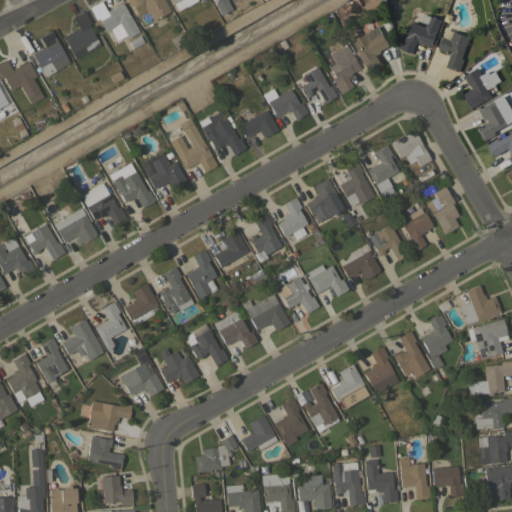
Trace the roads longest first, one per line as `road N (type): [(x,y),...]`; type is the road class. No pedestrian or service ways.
road 1 (residential): [(418,90),(0,333)]
road 2 (residential): [(511,237),(157,440),(164,511)]
road 3 (residential): [(511,272),(418,90)]
